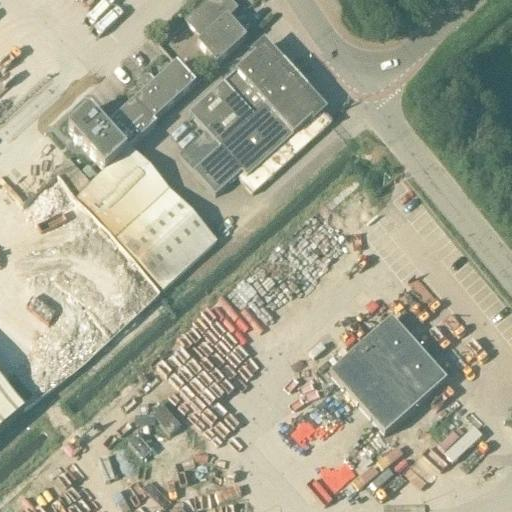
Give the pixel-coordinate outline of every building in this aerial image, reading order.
[(197,47),(216,68),(241,44),(222,23),(236,10),(227,0),(210,0),(184,24),(201,43),(197,47)] [(320,115),(294,86),(263,51),(189,116),(206,136),(179,159),(214,199),(236,180),(252,197),(330,128),(319,116),(320,115)] [(104,174),(129,151),(155,128),(152,125),(194,87),(176,67),(133,105),(104,131),(89,114),(82,114),(67,127),(67,134),(104,174)] [(75,200),(118,247),(161,295),(215,246),(129,151),(104,174),(75,200)] [(313,340),(353,303),(335,283),(295,321),(313,340)] [(384,440),(445,385),(390,323),(329,379),(384,440)] [(0,388),(0,434),(23,414),(0,388)] [(161,408),(150,418),(169,439),(179,430),(161,408)] [(137,439),(128,447),(142,463),(151,455),(137,439)]
